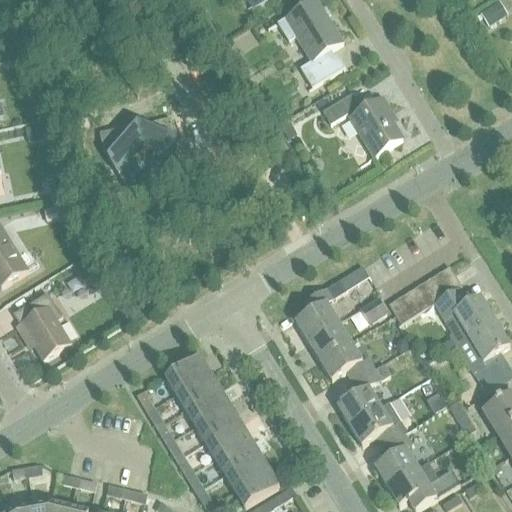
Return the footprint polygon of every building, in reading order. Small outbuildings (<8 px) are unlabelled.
[(316,4),(277,27),(289,46),(296,42),(311,66),(300,73),(312,92),(345,72),(338,60),(335,62),(331,55),(343,48),(316,4)] [(493,10),(480,18),(487,31),(501,23),(493,10)] [(239,56),(256,47),(248,33),(231,42),(239,56)] [(32,56),(17,59),(20,73),(36,70),(32,56)] [(374,162),(403,145),(387,119),(391,117),(383,103),(363,116),(352,98),(322,116),(330,129),(347,119),(374,162)] [(166,137),(173,136),(170,122),(149,127),(151,134),(162,132),(163,136),(166,135),(166,137)] [(45,127),(27,131),(30,146),(48,142),(45,127)] [(289,127),(280,132),(288,144),(296,140),(289,127)] [(71,220),(68,206),(43,212),(46,225),(71,220)] [(37,217),(13,226),(17,238),(42,228),(37,217)] [(0,289),(1,292),(29,275),(0,229),(0,289)] [(90,271),(75,281),(82,292),(98,283),(90,271)] [(449,273),(439,279),(452,299),(460,294),(462,293),(449,273)] [(452,299),(439,279),(429,285),(442,306),(452,299)] [(442,306),(429,285),(419,292),(432,312),(434,310),(442,306)] [(296,328),(307,348),(338,329),(326,310),(346,298),(339,287),(303,309),(310,320),(296,328)] [(432,312),(419,292),(409,298),(421,318),(432,312)] [(452,299),(442,306),(434,310),(442,323),(449,319),(468,307),(460,294),(452,299)] [(29,343),(43,366),(71,348),(58,326),(63,323),(47,298),(13,318),(20,329),(16,331),(25,346),(29,343)] [(409,298),(399,305),(411,325),(421,318),(409,298)] [(369,331),(387,320),(379,305),(360,316),(369,331)] [(411,325),(399,305),(388,311),(401,331),(411,325)] [(468,307),(449,319),(458,335),(452,338),(450,340),(457,351),(495,328),(481,305),(471,311),(468,307)] [(495,328),(457,351),(474,378),(486,371),(487,372),(503,363),(499,358),(510,351),(495,328)] [(349,349),(338,329),(307,348),(319,367),(349,349)] [(399,343),(397,352),(401,357),(411,351),(404,340),(399,343)] [(362,369),(349,349),(319,367),(332,388),(346,379),(352,388),(374,375),(368,365),(362,369)] [(175,401),(210,380),(200,363),(165,384),(175,401)] [(487,372),(477,379),(484,392),(489,400),(511,385),(511,378),(510,376),(503,363),(487,372)] [(374,375),(352,388),(359,400),(338,413),(349,432),(380,414),(368,395),(390,382),(383,370),(375,376),(374,375)] [(210,380),(175,401),(185,417),(220,396),(210,380)] [(144,413),(151,409),(144,396),(137,400),(144,413)] [(220,396),(185,417),(195,433),(230,412),(220,396)] [(497,441),(511,431),(511,399),(482,418),(497,441)] [(457,408),(448,413),(453,421),(462,415),(457,408)] [(382,454),(405,441),(407,439),(388,409),(380,414),(349,432),(362,453),(376,445),(382,454)] [(240,428),(230,412),(195,433),(204,450),(240,428)] [(154,430),(161,426),(154,414),(147,418),(154,430)] [(466,422),(462,415),(453,421),(457,428),(466,422)] [(471,430),(466,422),(457,428),(462,435),(471,430)] [(240,428),(204,450),(214,466),(249,444),(240,428)] [(471,430),(462,435),(466,443),(475,437),(471,430)] [(510,463),(511,462),(511,431),(497,441),(510,463)] [(167,450),(174,446),(166,433),(159,437),(167,450)] [(405,441),(382,454),(389,465),(374,474),(386,493),(417,474),(405,455),(411,452),(405,441)] [(259,460),(249,444),(214,466),(224,482),(259,460)] [(174,446),(167,450),(174,462),(181,457),(174,446)] [(259,460),(224,482),(234,498),(269,477),(259,460)] [(186,483),(194,478),(186,465),(179,470),(186,483)] [(213,467),(204,473),(208,479),(217,474),(213,467)] [(41,470),(26,472),(28,481),(42,479),(41,470)] [(28,481),(26,472),(12,474),(13,483),(28,481)] [(428,492),(417,474),(386,493),(397,511),(402,511),(409,508),(410,511),(426,511),(459,491),(451,478),(428,492)] [(269,477),(234,498),(242,511),(248,511),(279,494),(269,477)] [(194,478),(186,483),(193,494),(201,490),(194,478)] [(69,491),(72,482),(58,479),(55,487),(69,491)] [(96,487),(82,484),(80,493),(94,496),(96,487)] [(481,489),(473,493),(476,499),(484,494),(481,489)] [(120,502),(122,494),(108,491),(106,499),(120,502)] [(277,500),(282,508),(296,500),(291,492),(277,500)] [(473,493),(465,498),(469,504),(476,499),(473,493)] [(146,499),(132,496),(130,505),(144,508),(146,499)] [(204,511),(208,511),(213,510),(205,497),(198,502),(204,511)] [(275,511),(282,508),(277,500),(263,509),(265,511),(275,511)] [(458,502),(450,507),(452,511),(455,511),(461,508),(458,502)]
